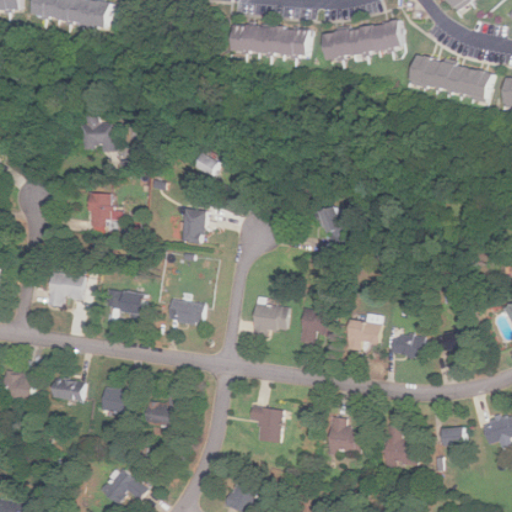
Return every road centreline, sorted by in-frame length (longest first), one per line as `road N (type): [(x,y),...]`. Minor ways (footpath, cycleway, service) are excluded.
road 1 (residential): [(0,331),(391,391),(455,392),(511,376)]
road 2 (residential): [(180,511),(212,451),(241,272),(262,231)]
road 3 (residential): [(40,199),(21,335)]
